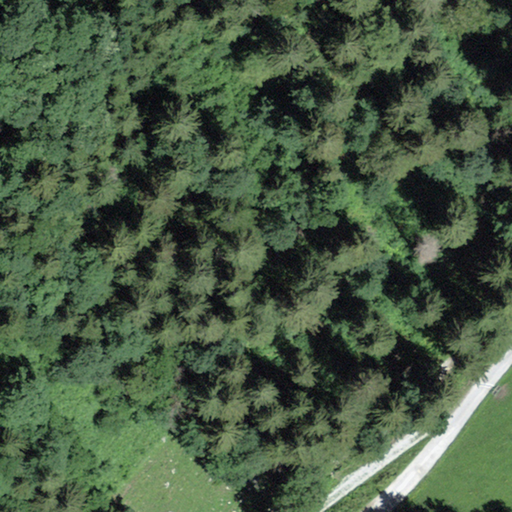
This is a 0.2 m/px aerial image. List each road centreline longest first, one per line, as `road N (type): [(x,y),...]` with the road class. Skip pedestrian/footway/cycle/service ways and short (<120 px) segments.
road 1 (track): [(511,359),(310,511)]
road 2 (track): [(385,511),(511,359)]
